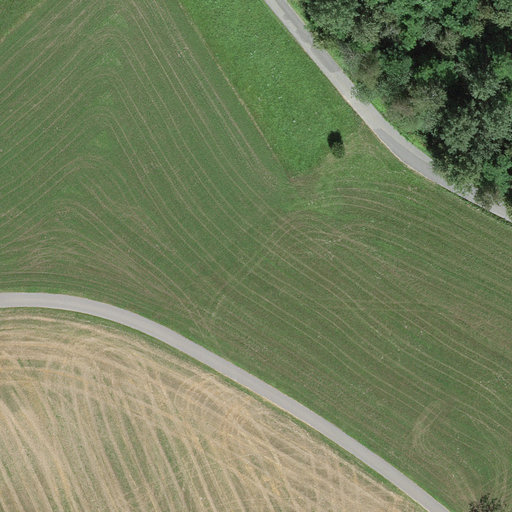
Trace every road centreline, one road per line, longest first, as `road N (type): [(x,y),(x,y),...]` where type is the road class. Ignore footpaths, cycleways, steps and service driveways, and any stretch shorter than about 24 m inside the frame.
road 1 (residential): [(0,300),(84,302),(160,329),(370,456),(443,511)]
road 2 (residential): [(511,211),(406,154),(276,0)]
